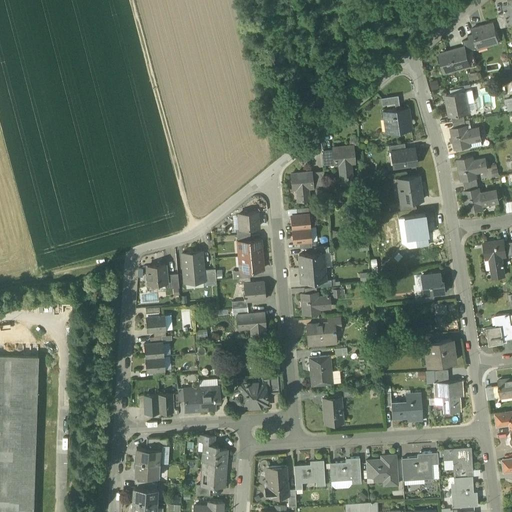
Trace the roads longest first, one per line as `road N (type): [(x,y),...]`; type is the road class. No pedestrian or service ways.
road 1 (residential): [(119,430),(133,251),(194,236),(274,171)]
road 2 (track): [(194,236),(131,0)]
road 3 (residential): [(294,414),(274,171)]
road 4 (residential): [(486,432),(296,444)]
road 5 (residential): [(409,59),(443,159),(456,232)]
road 6 (residential): [(274,171),(409,59)]
road 7 (residential): [(456,232),(477,368)]
road 8 (residential): [(119,430),(246,418)]
